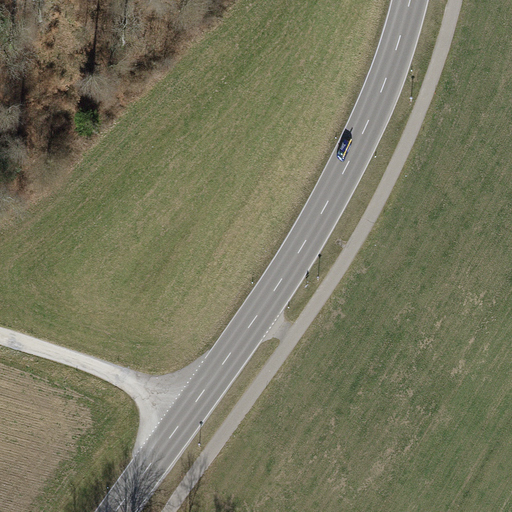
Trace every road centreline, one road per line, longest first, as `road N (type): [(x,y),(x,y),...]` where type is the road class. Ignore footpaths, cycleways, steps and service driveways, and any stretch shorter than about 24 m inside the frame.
road 1 (secondary): [(410,0),(373,111),(298,254),(115,511)]
road 2 (track): [(0,336),(194,403)]
